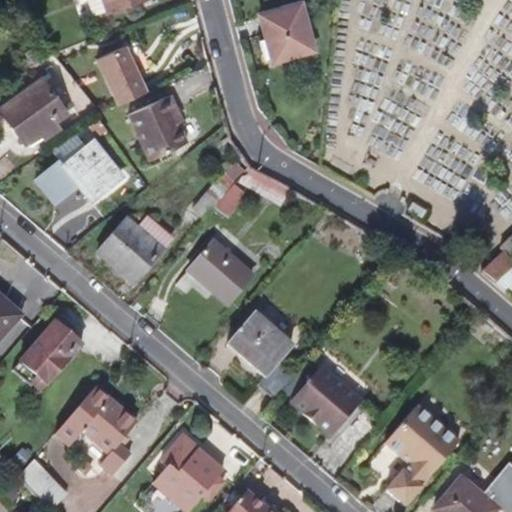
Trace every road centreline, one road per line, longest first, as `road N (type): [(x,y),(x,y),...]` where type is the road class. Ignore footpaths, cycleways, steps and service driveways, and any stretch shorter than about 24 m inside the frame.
road 1 (residential): [(511,318),(409,239),(268,164),(246,137),(210,0)]
road 2 (residential): [(0,216),(345,511)]
